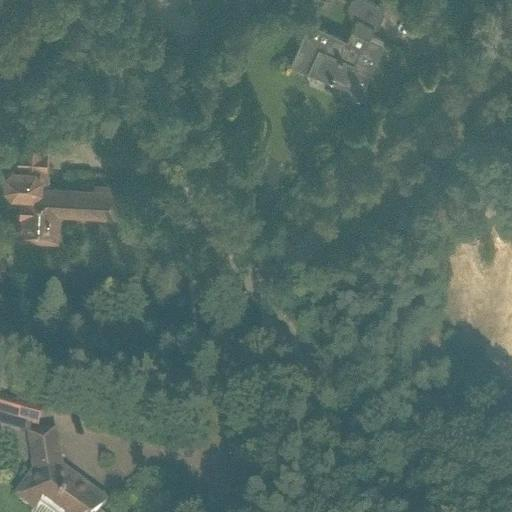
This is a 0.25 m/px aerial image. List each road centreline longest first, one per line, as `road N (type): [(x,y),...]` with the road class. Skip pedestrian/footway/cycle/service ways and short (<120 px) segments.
road 1 (residential): [(260,290),(69,0)]
road 2 (residential): [(260,290),(511,56)]
road 3 (residential): [(403,511),(280,321)]
road 4 (residential): [(215,511),(252,355),(280,321)]
